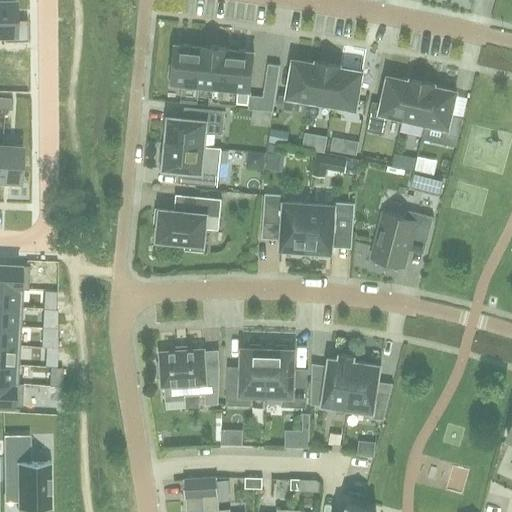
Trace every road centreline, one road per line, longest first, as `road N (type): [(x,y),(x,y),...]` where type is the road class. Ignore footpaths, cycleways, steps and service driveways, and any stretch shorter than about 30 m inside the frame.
road 1 (residential): [(119,294),(308,292),(388,301),(511,331)]
road 2 (residential): [(144,0),(119,294)]
road 3 (residential): [(0,238),(52,241),(48,0)]
road 4 (residential): [(148,511),(119,294)]
road 5 (residential): [(300,0),(511,42)]
